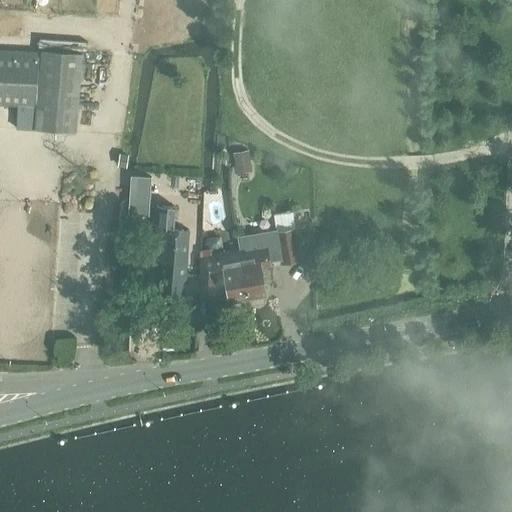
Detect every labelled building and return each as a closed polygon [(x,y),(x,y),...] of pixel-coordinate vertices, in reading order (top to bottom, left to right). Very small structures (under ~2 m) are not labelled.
[(42,48),(37,104),(35,127),(76,131),(83,52),(42,48)] [(0,102),(37,104),(40,51),(0,49),(0,102)] [(234,152),(236,167),(251,164),(249,149),(234,152)] [(119,153),(117,166),(125,167),(127,154),(119,153)] [(131,175),(129,214),(150,216),(152,176),(131,175)] [(176,206),(158,205),(154,257),(160,257),(157,296),(185,298),(190,230),(174,229),(176,206)] [(275,230),(237,237),(240,248),(248,296),(267,293),(262,265),(281,262),(281,263),(301,259),(295,226),(294,227),(291,215),(276,218),(278,229),(276,230),(275,230)] [(248,296),(240,248),(211,254),(210,249),(199,251),(200,283),(216,284),(214,274),(224,272),(229,300),(248,296)]
